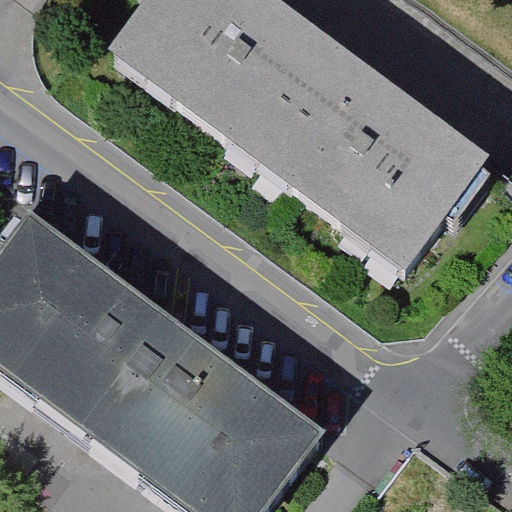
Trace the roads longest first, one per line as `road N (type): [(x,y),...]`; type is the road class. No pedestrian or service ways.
road 1 (residential): [(0,112),(417,410)]
road 2 (residential): [(511,306),(417,410)]
